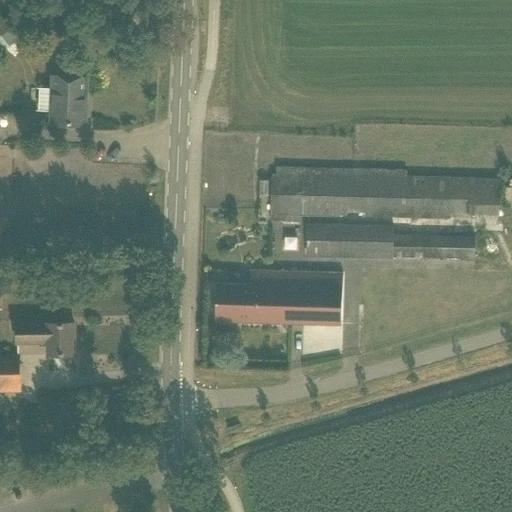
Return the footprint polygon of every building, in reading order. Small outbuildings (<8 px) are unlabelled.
[(0,36),(9,28),(0,17),(0,36)] [(52,124),(83,126),(85,78),(54,77),(53,89),(40,88),(39,110),(52,111),(52,124)] [(392,257),(474,259),(474,236),(393,234),(393,224),(359,223),(359,217),(469,219),(469,215),(498,216),(499,180),(410,178),(410,171),(276,168),(276,175),(273,175),(271,220),(302,222),(302,216),(339,217),(339,223),(306,223),(306,256),(392,257)] [(268,180),(259,180),(259,196),(269,196),(268,180)] [(216,320),(342,324),(343,273),(249,270),(249,285),(217,284),(216,320)] [(47,342),(47,355),(75,355),(74,324),(16,325),(17,342),(47,342)] [(0,392),(20,392),(20,355),(0,354),(0,392)]
